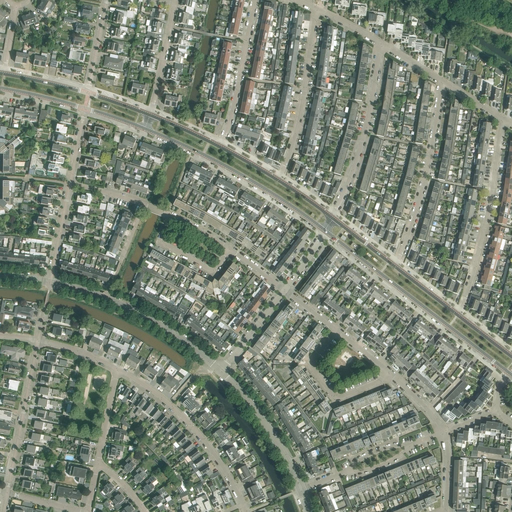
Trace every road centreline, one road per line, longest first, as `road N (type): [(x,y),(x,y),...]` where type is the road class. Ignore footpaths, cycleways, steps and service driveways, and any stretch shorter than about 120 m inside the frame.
road 1 (tertiary): [(325,231),(510,375)]
road 2 (tertiary): [(144,128),(234,170),(325,231)]
road 3 (residential): [(456,314),(475,266),(505,119)]
road 4 (unclassified): [(221,370),(134,311),(50,281)]
road 5 (residential): [(394,266),(425,178),(445,82)]
road 6 (residential): [(242,504),(193,429),(117,369)]
road 7 (residential): [(332,218),(364,135),(382,43)]
road 8 (residential): [(277,179),(294,138),(317,8)]
road 9 (residential): [(7,492),(37,339)]
road 10 (residential): [(220,146),(255,0)]
road 11 (unclassified): [(299,490),(268,425),(221,370)]
road 12 (residential): [(336,330),(311,364),(333,396),(389,372)]
